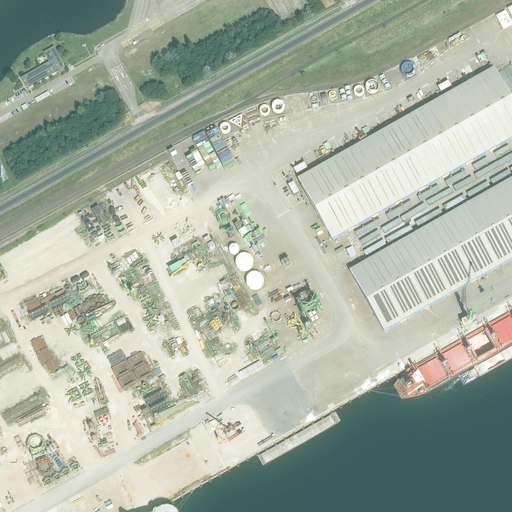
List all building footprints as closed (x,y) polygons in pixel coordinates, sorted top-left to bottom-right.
[(494,23),(496,27),(511,19),(511,4),(500,11),(503,18),(494,23)] [(27,89),(65,67),(53,46),(43,52),(49,62),(20,78),(27,89)] [(401,70),(424,59),(421,54),(399,65),(401,70)] [(298,180),(332,241),(511,139),(511,101),(494,69),(298,180)] [(48,92),(35,99),(37,103),(50,95),(48,92)] [(250,137),(261,133),(260,128),(248,132),(250,137)] [(511,179),(349,272),(384,333),(511,260),(511,179)] [(167,194),(182,232),(187,230),(180,211),(179,212),(171,192),(167,194)] [(67,218),(62,231),(64,232),(65,229),(70,231),(68,238),(84,244),(86,239),(85,239),(86,235),(82,234),(82,233),(80,232),(79,235),(76,234),(78,229),(71,226),(73,220),(67,218)] [(181,271),(175,274),(176,276),(174,277),(175,279),(177,279),(179,282),(184,280),(181,271)] [(179,288),(186,291),(184,294),(189,295),(192,288),(180,283),(179,288)] [(119,330),(125,341),(136,335),(135,333),(139,331),(136,325),(133,327),(126,313),(128,311),(123,302),(117,305),(113,298),(102,303),(106,310),(102,312),(113,333),(119,330)] [(34,304),(28,307),(35,321),(41,318),(34,304)] [(38,308),(42,317),(48,314),(44,305),(38,308)] [(96,306),(91,309),(120,361),(125,358),(96,306)] [(107,345),(105,346),(94,321),(90,323),(103,354),(106,353),(107,355),(109,354),(110,356),(112,355),(110,351),(107,345)] [(372,325),(368,328),(372,334),(376,331),(372,325)] [(97,382),(67,333),(62,336),(92,385),(97,382)] [(128,344),(123,346),(126,353),(127,353),(130,360),(134,358),(128,344)] [(0,357),(0,364),(26,414),(31,412),(2,357),(0,357)] [(9,364),(26,399),(31,397),(14,362),(9,364)] [(0,383),(21,423),(27,420),(19,405),(18,405),(4,379),(5,378),(3,373),(0,368),(0,383)] [(61,381),(70,399),(74,396),(66,379),(61,381)] [(370,384),(369,380),(357,384),(358,388),(370,384)] [(65,393),(59,395),(62,402),(67,400),(65,393)]
